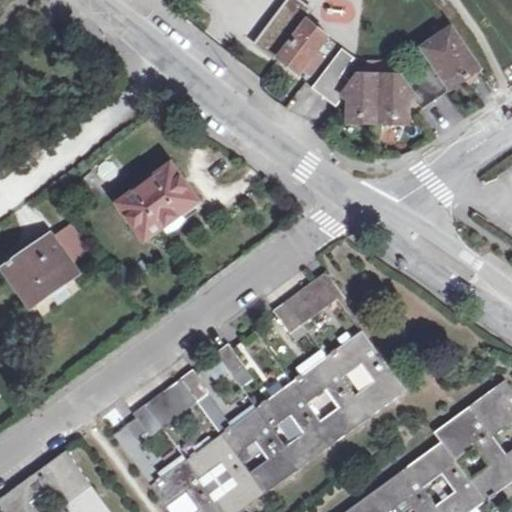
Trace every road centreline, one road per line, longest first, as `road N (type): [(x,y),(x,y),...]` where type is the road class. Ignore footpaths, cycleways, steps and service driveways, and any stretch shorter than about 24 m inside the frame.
road 1 (residential): [(358,201),(0,463)]
road 2 (tertiary): [(96,0),(265,139),(358,201)]
road 3 (tertiary): [(358,201),(511,313)]
road 4 (residential): [(511,122),(426,174),(358,201)]
